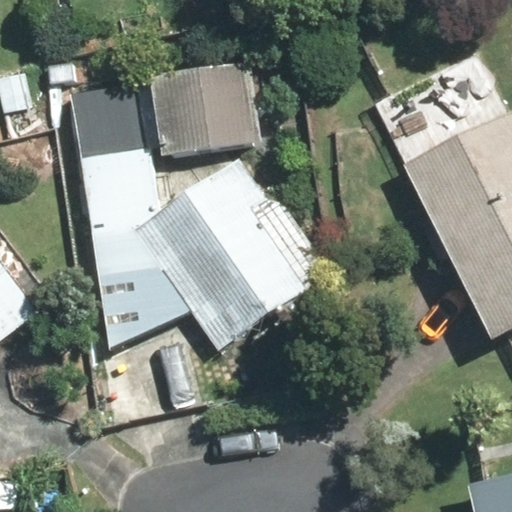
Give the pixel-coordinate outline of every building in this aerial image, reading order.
[(255,63),(153,77),(165,158),(266,144),(255,63)] [(511,112),(407,166),(496,341),(511,332),(511,112)] [(152,147),(82,158),(101,283),(166,274),(222,355),(332,280),(248,156),(162,214),(152,147)] [(0,345),(40,315),(0,261),(0,345)] [(511,511),(511,479),(470,489),(475,511),(511,511)]
